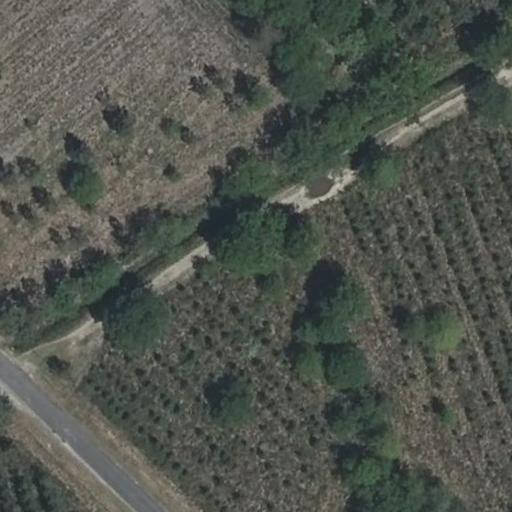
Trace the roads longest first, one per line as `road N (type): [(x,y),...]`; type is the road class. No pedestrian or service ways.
road 1 (track): [(511,75),(233,231),(0,387)]
road 2 (unclassified): [(161,511),(0,354)]
